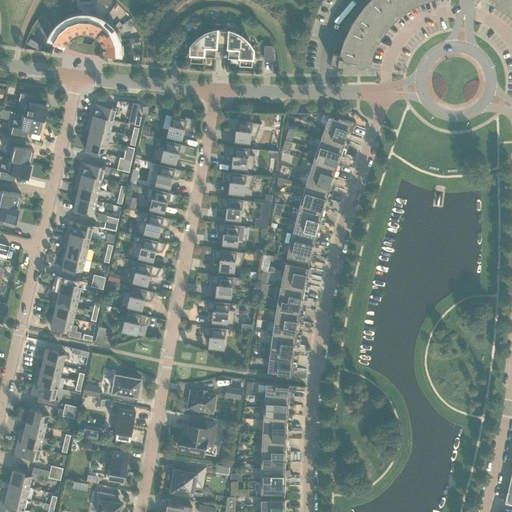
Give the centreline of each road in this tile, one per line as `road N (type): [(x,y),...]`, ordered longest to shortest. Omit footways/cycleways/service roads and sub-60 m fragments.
road 1 (residential): [(383,91),(322,307),(307,511)]
road 2 (residential): [(141,511),(216,91)]
road 3 (residential): [(77,76),(40,247)]
road 4 (residential): [(40,247),(1,410)]
road 5 (tertiary): [(383,91),(216,91)]
road 6 (residential): [(480,511),(511,371)]
road 7 (tertiary): [(216,91),(77,76)]
